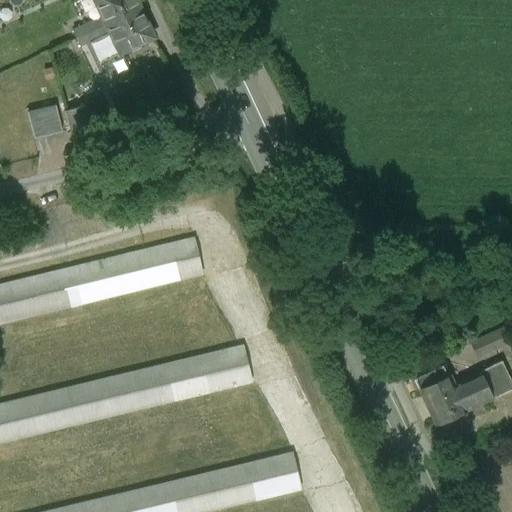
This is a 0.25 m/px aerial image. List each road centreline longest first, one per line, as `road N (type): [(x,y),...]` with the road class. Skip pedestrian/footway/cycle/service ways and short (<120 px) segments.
road 1 (primary): [(433,511),(248,121)]
road 2 (unclassified): [(248,121),(192,145),(0,191)]
road 3 (primary): [(248,121),(192,0)]
